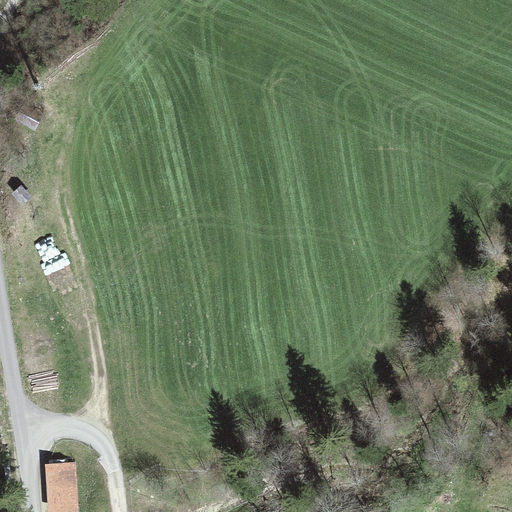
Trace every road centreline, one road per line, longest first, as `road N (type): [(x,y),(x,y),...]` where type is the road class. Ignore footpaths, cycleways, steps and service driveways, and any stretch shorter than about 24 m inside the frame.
road 1 (unclassified): [(30,511),(0,312)]
road 2 (track): [(19,433),(73,423),(92,428),(105,440),(115,491)]
